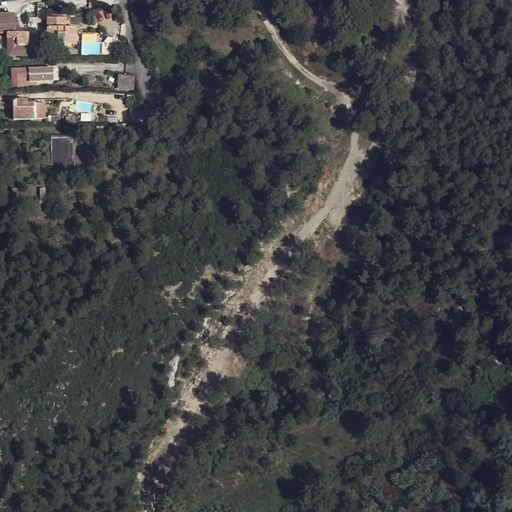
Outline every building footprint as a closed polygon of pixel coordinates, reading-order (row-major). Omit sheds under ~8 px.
[(15,15),(0,15),(0,34),(7,34),(7,56),(27,57),(28,34),(21,34),(21,30),(20,30),(18,25),(15,25),(15,15)] [(47,28),(47,44),(72,44),(72,36),(76,36),(76,28),(65,28),(66,15),(51,15),(51,18),(51,28),(47,28)] [(117,38),(105,37),(104,54),(116,55),(117,38)] [(36,85),(36,82),(53,81),(53,68),(11,70),(11,81),(8,81),(8,87),(12,86),(36,85)] [(119,76),(118,88),(133,90),(134,77),(119,76)] [(13,101),(13,120),(38,119),(45,118),(45,103),(27,103),(27,100),(13,101)] [(45,118),(46,125),(60,124),(60,114),(53,113),(51,114),(48,115),(47,116),(45,118)] [(48,134),(48,171),(77,171),(77,134),(48,134)]
